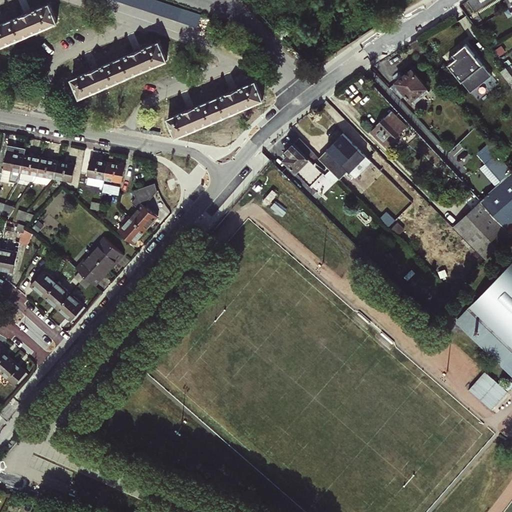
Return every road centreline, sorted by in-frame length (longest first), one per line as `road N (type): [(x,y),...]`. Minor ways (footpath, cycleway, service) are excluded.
road 1 (tertiary): [(229,170),(74,347)]
road 2 (tertiary): [(450,0),(309,94)]
road 3 (residential): [(41,126),(52,65),(142,23)]
road 4 (residential): [(130,142),(145,102),(237,62)]
